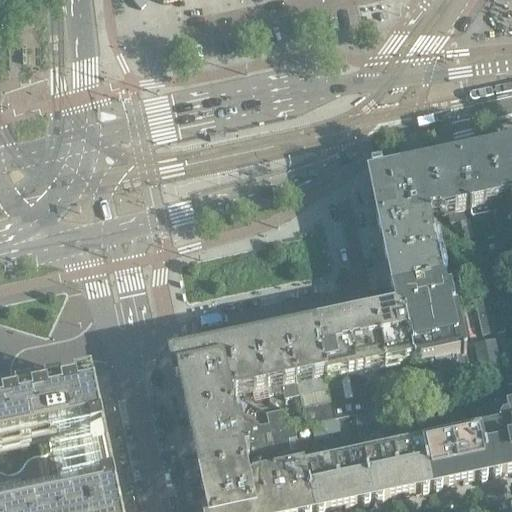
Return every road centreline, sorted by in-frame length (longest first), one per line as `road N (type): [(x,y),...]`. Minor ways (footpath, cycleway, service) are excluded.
road 1 (residential): [(119,353),(368,297),(345,157)]
road 2 (secondary): [(157,221),(272,190),(345,157)]
road 3 (secondary): [(361,87),(176,119)]
road 4 (secondary): [(345,157),(381,124),(511,96)]
road 5 (residential): [(156,511),(119,353)]
road 6 (secondary): [(83,140),(78,0)]
road 7 (tertiary): [(446,0),(413,18),(361,87)]
